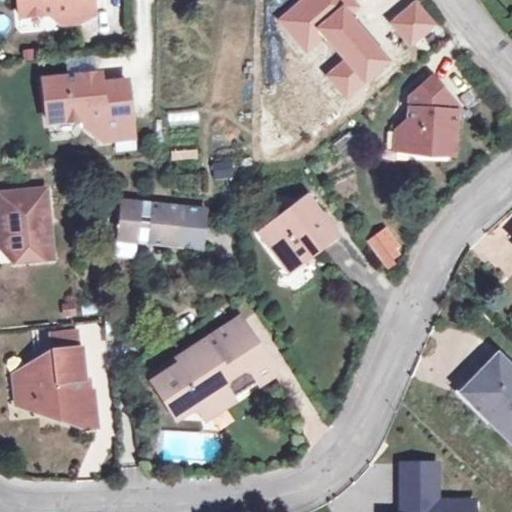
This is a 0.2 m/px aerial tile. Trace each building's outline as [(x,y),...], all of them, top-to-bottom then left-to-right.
[(91,0),(16,0),(18,16),(49,13),(49,16),(59,24),(76,22),(75,15),(93,13),(91,0)] [(98,73),(42,79),(46,122),(82,118),(82,125),(91,131),(113,129),(114,139),(132,137),(125,80),(99,83),(98,73)] [(404,137),(404,146),(451,147),(452,113),(453,112),(446,105),(448,95),(429,73),(406,92),(405,114),(393,125),(404,137)] [(459,106),(448,95),(446,105),(453,112),(459,106)] [(166,125),(197,122),(196,109),(165,112),(166,125)] [(392,146),(404,146),(404,137),(393,125),(392,146)] [(113,129),(91,131),(104,140),(114,139),(113,129)] [(50,258),(44,189),(0,192),(0,215),(3,215),(4,224),(0,224),(0,225),(1,238),(12,247),(13,261),(50,258)] [(259,232),(283,263),(297,251),(303,259),(334,235),(305,197),(259,232)] [(225,210),(119,199),(115,239),(135,241),(221,250),(225,210)] [(3,215),(0,215),(0,246),(13,261),(12,247),(1,238),(0,225),(0,224),(4,224),(3,215)] [(385,228),(381,231),(393,247),(397,244),(385,228)] [(381,231),(369,241),(382,256),(393,247),(381,231)] [(135,241),(115,239),(113,257),(133,259),(135,241)] [(289,270),(303,259),(297,251),(283,263),(289,270)] [(155,381),(172,409),(191,397),(196,405),(208,408),(218,402),(222,408),(274,373),(238,320),(179,357),(183,362),(155,381)] [(36,370),(14,372),(17,401),(39,398),(40,407),(58,405),(59,414),(74,413),(74,421),(84,427),(96,424),(92,390),(81,391),(80,377),(83,377),(80,348),(79,348),(76,329),(50,332),(53,358),(35,360),(36,370)] [(511,370),(496,354),(464,387),(489,411),(484,417),(511,444),(511,370)] [(489,411),(464,387),(459,393),(484,417),(489,411)] [(178,417),(196,405),(191,397),(172,409),(178,417)] [(205,419),(222,408),(218,402),(208,408),(196,405),(205,419)]
